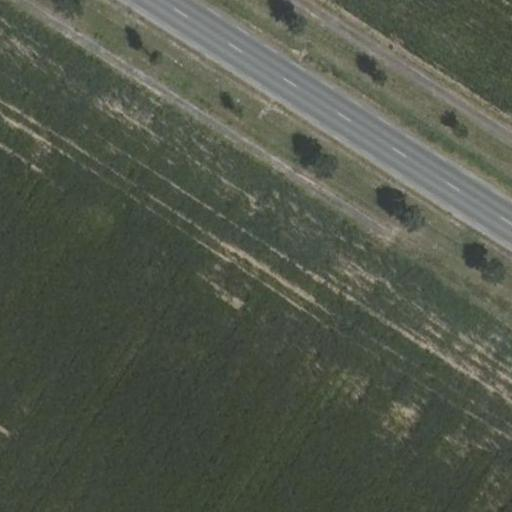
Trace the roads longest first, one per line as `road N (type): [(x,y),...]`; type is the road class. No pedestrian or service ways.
road 1 (track): [(22,0),(511,312)]
road 2 (secondary): [(155,0),(511,227)]
road 3 (track): [(293,0),(511,139)]
